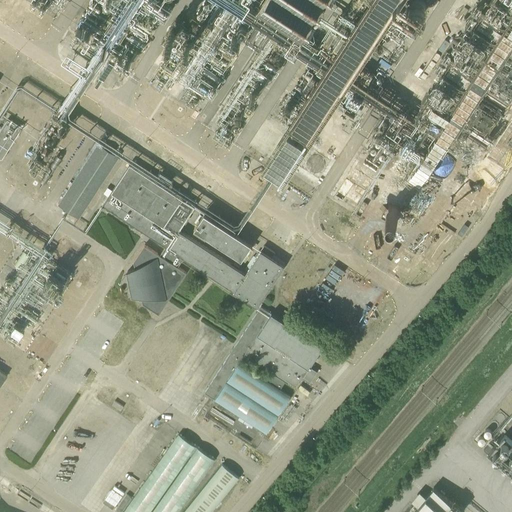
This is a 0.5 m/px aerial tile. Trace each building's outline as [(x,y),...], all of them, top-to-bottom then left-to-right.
[(48,0),(121,50),(155,0),(48,0)] [(293,33),(312,0),(250,0),(248,5),(293,33)] [(511,88),(511,0),(483,0),(433,87),(426,83),(419,89),(429,101),(422,113),(434,120),(426,133),(418,128),(429,141),(411,172),(417,179),(413,181),(415,183),(406,190),(420,184),(418,180),(424,178),(457,122),(470,129),(464,139),(478,147),(509,94),(506,91),(511,88)] [(388,61),(395,66),(404,53),(397,47),(388,61)] [(264,168),(282,178),(331,97),(320,91),(319,93),(313,89),(264,168)] [(31,147),(36,150),(26,166),(39,174),(49,159),(50,159),(75,122),(63,114),(60,119),(53,114),(31,147)] [(0,157),(0,158),(20,127),(8,119),(0,131),(0,157)] [(98,141),(113,150),(116,145),(101,136),(98,141)] [(406,146),(423,154),(428,143),(411,136),(406,146)] [(59,204),(79,217),(119,156),(99,143),(59,204)] [(167,248),(168,247),(179,230),(195,206),(130,164),(103,206),(167,248)] [(384,180),(372,199),(412,224),(431,193),(424,188),(408,213),(381,197),(390,183),(384,180)] [(194,227),(241,258),(248,248),(201,217),(194,227)] [(179,230),(168,247),(184,257),(235,290),(234,291),(257,306),(284,265),(261,250),(246,273),(179,230)] [(279,248),(289,255),(293,250),(283,243),(279,248)] [(178,266),(184,257),(168,247),(167,248),(165,247),(160,255),(145,245),(134,261),(135,267),(128,271),(133,296),(142,297),(143,303),(159,314),(187,272),(178,266)] [(0,333),(0,337),(27,355),(79,271),(77,270),(76,272),(49,255),(0,333)] [(245,354),(296,388),(303,378),(310,383),(317,371),(310,366),(320,352),(323,354),(326,349),(272,313),(245,354)] [(227,340),(204,325),(158,396),(189,416),(200,400),(191,395),(227,340)] [(216,399),(267,433),(291,396),(239,363),(216,399)] [(0,389),(9,375),(0,368),(0,389)] [(113,404),(121,410),(124,406),(116,400),(113,404)] [(177,511),(215,459),(178,433),(123,511),(177,511)] [(511,437),(509,436),(495,452),(511,466),(511,437)] [(488,453),(496,444),(492,440),(484,449),(488,453)] [(211,511),(240,477),(223,463),(183,511),(211,511)] [(412,511),(461,511),(462,511),(433,487),(412,511)]
